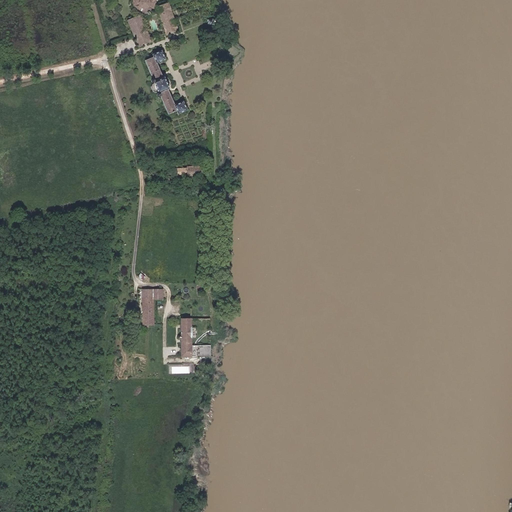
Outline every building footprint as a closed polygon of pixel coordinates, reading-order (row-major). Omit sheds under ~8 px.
[(156,3),(155,0),(134,0),(133,2),(134,7),(136,11),(139,12),(144,13),(144,11),(151,9),(152,10),(154,9),(155,7),(156,3)] [(176,31),(168,4),(158,7),(166,34),(176,31)] [(150,41),(139,16),(128,21),(138,46),(150,41)] [(187,110),(183,101),(174,105),(168,89),(169,89),(164,77),(163,78),(156,63),(165,59),(161,50),(152,54),(153,57),(145,60),(153,79),(152,79),(151,79),(151,80),(150,80),(150,81),(151,81),(151,82),(151,83),(152,83),(153,83),(152,84),(151,87),(152,91),(155,92),(157,92),(157,93),(156,93),(156,94),(156,95),(156,96),(157,96),(157,97),(158,97),(159,96),(159,95),(168,114),(176,111),(178,114),(187,110)] [(202,174),(201,166),(187,167),(174,168),(175,175),(187,174),(188,175),(202,174)] [(162,298),(162,290),(142,290),(142,298),(153,298),(162,298)] [(153,324),(153,298),(142,298),(143,324),(153,324)] [(210,356),(210,345),(191,345),(191,320),(191,319),(181,319),(181,337),(181,336),(180,336),(180,337),(179,336),(179,337),(179,338),(179,339),(180,339),(181,339),(181,357),(210,356)]
